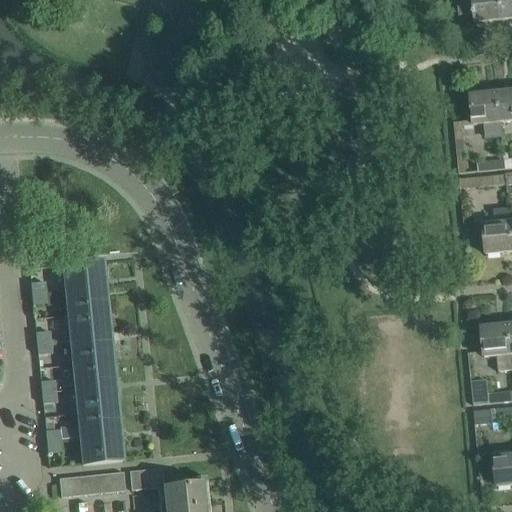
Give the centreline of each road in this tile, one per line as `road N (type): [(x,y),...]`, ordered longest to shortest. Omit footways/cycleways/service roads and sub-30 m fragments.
road 1 (residential): [(273,511),(154,200),(117,162),(73,141),(0,138)]
road 2 (residential): [(11,408),(19,367),(0,178)]
